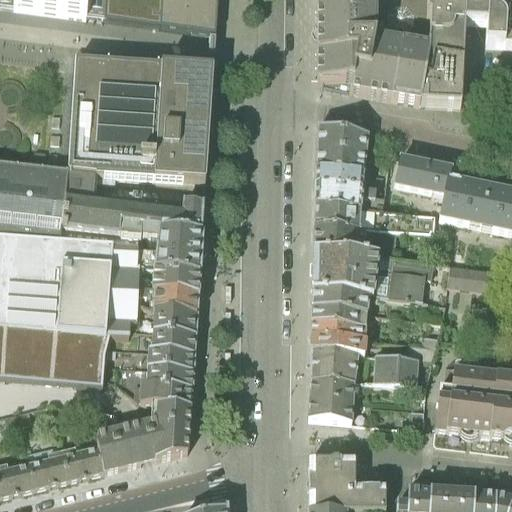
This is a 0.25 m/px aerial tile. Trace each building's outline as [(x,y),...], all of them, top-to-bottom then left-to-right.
[(14,0),(14,10),(14,14),(85,23),(85,22),(110,26),(110,22),(111,0),(14,0)] [(111,0),(110,22),(110,26),(215,41),(216,36),(217,0),(111,0)] [(316,0),(317,19),(317,53),(317,76),(317,89),(322,89),(322,93),(349,98),(392,106),(420,111),(460,113),(464,32),(466,32),(466,29),(464,29),(465,1),(454,0),(316,0)] [(485,51),(511,52),(511,0),(454,0),(465,1),(464,29),(466,29),(466,32),(469,32),(486,33),(485,51)] [(65,201),(91,204),(93,182),(205,189),(213,75),(207,74),(105,67),(106,57),(77,55),(76,66),(75,66),(68,178),(0,170),(0,242),(60,247),(63,218),(65,201)] [(316,155),(365,162),(367,141),(317,132),(316,155)] [(316,173),(363,179),(365,162),(316,155),(316,173)] [(443,203),(448,186),(451,175),(399,165),(393,193),(443,203)] [(315,190),(362,195),(363,179),(316,173),(315,190)] [(438,225),(474,233),(482,193),(448,186),(443,203),(438,225)] [(315,210),(372,217),(376,196),(362,195),(315,190),(315,210)] [(474,233),(511,240),(511,199),(482,193),(474,233)] [(145,229),(202,236),(203,210),(129,200),(128,210),(91,205),(91,204),(65,201),(63,218),(145,229)] [(314,231),(395,238),(433,239),(434,222),(372,217),(315,210),(314,231)] [(139,295),(141,272),(199,278),(202,236),(145,229),(63,218),(60,247),(0,242),(0,394),(102,401),(106,350),(128,352),(130,336),(135,336),(137,313),(139,295)] [(314,257),(363,261),(364,245),(368,246),(371,250),(393,252),(395,238),(314,231),(314,257)] [(428,311),(431,291),(433,270),(378,262),(363,261),(314,257),(312,296),(367,303),(417,310),(428,311)] [(139,295),(197,301),(199,278),(141,272),(139,295)] [(446,293),(506,301),(508,281),(449,273),(446,293)] [(153,315),(196,319),(197,301),(139,295),(137,313),(141,313),(141,304),(153,305),(151,315),(153,315)] [(312,313),(366,319),(367,303),(312,296),(312,313)] [(312,328),(366,336),(366,319),(312,313),(312,328)] [(152,338),(195,340),(196,319),(153,315),(152,338)] [(311,341),(364,346),(366,336),(312,328),(311,341)] [(151,357),(194,360),(195,340),(152,338),(151,357)] [(311,355),(357,361),(365,361),(366,346),(364,346),(311,341),(311,355)] [(420,352),(435,354),(437,345),(421,342),(420,352)] [(408,351),(408,363),(408,365),(417,366),(431,367),(435,354),(420,352),(408,351)] [(310,386),(354,389),(357,361),(311,355),(310,386)] [(146,374),(192,377),(194,360),(151,357),(148,356),(146,374)] [(373,391),(397,393),(400,365),(380,363),(375,362),(373,391)] [(411,394),(414,394),(417,366),(408,365),(400,365),(397,393),(411,394)] [(511,380),(511,381),(487,378),(464,375),(446,373),(443,393),(439,393),(438,406),(434,436),(446,437),(446,438),(457,439),(481,442),(504,445),(511,445),(511,380)] [(190,412),(191,394),(192,377),(146,374),(145,392),(140,390),(139,410),(152,411),(190,412)] [(309,400),(352,403),(353,391),(354,389),(310,386),(309,400)] [(411,403),(424,404),(425,395),(414,394),(411,394),(411,403)] [(352,403),(309,400),(308,425),(351,429),(352,403)] [(216,401),(216,418),(232,419),(232,402),(216,401)] [(141,429),(150,467),(187,458),(190,412),(152,411),(151,427),(141,429)] [(19,432),(31,429),(28,417),(16,420),(19,432)] [(86,429),(99,430),(100,419),(88,417),(86,429)] [(410,434),(421,435),(423,418),(411,417),(410,434)] [(7,435),(19,432),(16,420),(4,423),(7,435)] [(140,470),(150,467),(141,429),(131,431),(97,439),(98,440),(96,449),(103,478),(140,470)] [(68,487),(103,478),(96,449),(61,457),(68,487)] [(35,495),(68,487),(61,457),(27,465),(35,495)] [(0,501),(0,503),(35,495),(27,465),(0,471),(0,501)] [(307,511),(384,511),(385,494),(354,493),(354,466),(308,467),(308,511),(307,511)] [(511,511),(511,505),(511,506),(496,501),(496,500),(495,500),(495,498),(488,497),(487,500),(473,499),(473,496),(466,496),(466,499),(452,498),(452,495),(445,495),(444,497),(430,497),(416,496),(416,493),(408,493),(408,495),(407,495),(407,508),(396,508),(395,511),(511,511)]
